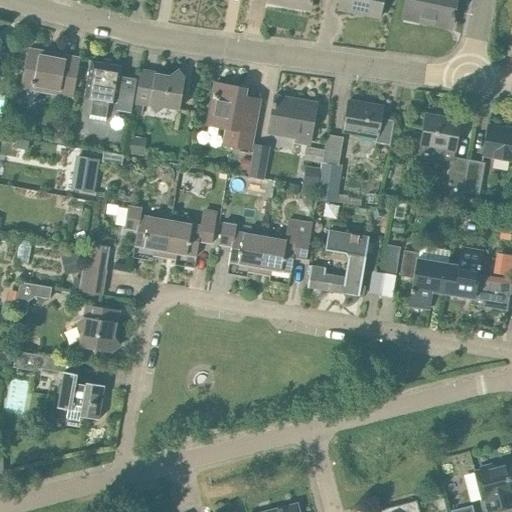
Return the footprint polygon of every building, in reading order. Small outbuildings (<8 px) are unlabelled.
[(378,17),(381,0),(339,0),(338,8),(378,17)] [(406,0),(403,17),(421,21),(422,17),(451,23),(456,0),(406,0)] [(0,39),(0,82),(1,83),(3,72),(0,71),(0,63),(0,62),(12,64),(15,47),(3,44),(0,39)] [(46,89),(45,92),(74,98),(81,58),(66,55),(66,59),(41,55),(42,51),(30,49),(23,85),(46,89)] [(123,67),(92,61),(85,97),(93,98),(88,119),(104,123),(108,101),(114,103),(113,110),(130,113),(135,79),(121,77),(123,67)] [(133,112),(142,114),(144,102),(148,102),(155,111),(163,106),(179,108),(184,78),(179,70),(168,77),(154,75),(154,72),(140,70),(133,112)] [(225,127),(222,143),(247,147),(254,106),(238,103),(240,87),(213,82),(206,123),(225,127)] [(292,102),(293,99),(275,96),(269,130),(297,135),(296,142),(309,144),(315,106),(292,102)] [(394,121),(382,118),(384,106),(349,99),(344,130),(376,136),(375,142),(390,145),(394,121)] [(443,148),(455,151),(461,119),(426,113),(418,154),(440,159),(443,148)] [(511,160),(511,128),(488,124),(482,155),(511,160)] [(65,132),(55,131),(54,141),(64,142),(65,132)] [(352,197),(338,194),(343,164),(339,164),(343,137),(327,134),(316,198),(337,202),(351,204),(352,197)] [(129,154),(144,156),(146,138),(132,136),(129,154)] [(29,141),(17,138),(15,148),(28,150),(29,141)] [(264,179),(270,147),(254,144),(251,160),(249,173),(249,177),(264,179)] [(94,192),(99,160),(82,157),(77,189),(94,192)] [(448,185),(463,188),(468,159),(453,157),(448,185)] [(251,160),(242,159),(240,171),(249,173),(251,160)] [(468,159),(463,188),(462,192),(479,195),(485,162),(468,159)] [(305,166),(302,186),(317,188),(320,168),(305,166)] [(300,185),(290,182),(288,192),(298,194),(300,185)] [(383,194),(381,206),(392,208),(394,196),(383,194)] [(122,229),(136,232),(134,246),(153,249),(152,255),(164,257),(170,220),(139,215),(140,208),(127,205),(122,229)] [(199,225),(170,220),(164,257),(176,259),(177,253),(196,257),(198,242),(211,243),(217,213),(202,210),(199,225)] [(265,236),(258,274),(271,277),(272,270),(291,274),(294,257),(306,259),(313,223),(288,219),(285,240),(265,236)] [(247,272),(258,274),(265,236),(235,231),(236,226),(223,223),(219,245),(233,247),(230,263),(248,266),(247,272)] [(368,236),(327,230),(324,249),(343,252),(348,258),(345,277),(324,274),(325,268),(310,265),(306,287),(359,296),(366,250),(370,251),(372,240),(368,239),(368,236)] [(84,269),(80,291),(103,295),(112,246),(88,243),(84,269)] [(433,291),(442,293),(447,263),(418,258),(419,252),(403,249),(399,275),(414,277),(409,303),(430,307),(433,291)] [(477,278),(482,252),(461,249),(458,265),(447,263),(442,293),(474,298),(473,305),(487,307),(491,280),(477,278)] [(67,273),(84,269),(79,250),(62,255),(67,273)] [(36,297),(50,300),(52,288),(24,283),(19,288),(15,314),(26,316),(28,303),(36,297)] [(77,323),(83,331),(80,347),(110,352),(119,346),(113,336),(115,322),(117,323),(119,311),(87,305),(85,317),(77,323)] [(35,371),(36,367),(51,370),(53,357),(16,351),(13,367),(35,371)] [(57,408),(68,410),(67,419),(79,421),(80,416),(99,420),(105,386),(86,382),(85,386),(75,384),(77,373),(63,371),(57,408)] [(484,499),(487,511),(489,511),(492,511),(511,506),(511,461),(474,471),(482,500),(484,499)] [(445,507),(442,495),(433,496),(436,509),(445,507)] [(419,511),(416,500),(376,511),(419,511)]
